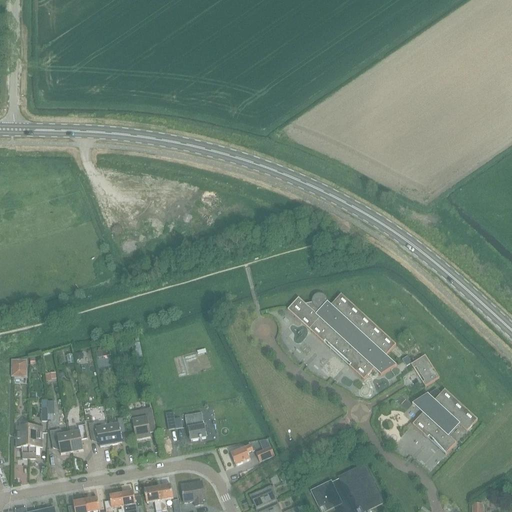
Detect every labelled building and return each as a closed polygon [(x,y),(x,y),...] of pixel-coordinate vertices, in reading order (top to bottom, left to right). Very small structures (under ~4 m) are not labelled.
[(9,239),(20,274),(85,253),(70,207),(17,224),(20,236),(9,239)] [(386,357),(396,346),(341,295),(331,307),(328,304),(328,300),(325,296),(324,295),(323,295),(322,295),(321,295),(320,294),(319,294),(318,295),(317,295),(316,295),(315,296),(314,297),(313,298),(312,299),(312,300),(312,301),(312,302),(312,303),(312,304),(306,306),(299,299),(288,311),(324,344),(324,343),(326,341),(329,344),(328,345),(348,363),(349,362),(351,364),(349,367),(349,366),(349,367),(364,381),(375,369),(381,375),(380,376),(381,376),(397,366),(396,366),(395,366),(386,357)] [(149,339),(144,340),(147,355),(153,353),(149,339)] [(425,388),(435,382),(440,378),(425,357),(411,366),(413,369),(414,370),(416,368),(425,382),(423,383),(422,384),(425,388)] [(25,376),(25,362),(13,362),(13,376),(25,376)] [(396,370),(399,379),(405,377),(402,368),(396,370)] [(57,379),(65,379),(65,369),(57,369),(57,379)] [(459,425),(467,433),(478,421),(445,390),(441,394),(437,390),(428,395),(412,405),(413,405),(423,414),(413,425),(428,439),(430,436),(433,439),(432,440),(446,455),(445,455),(446,456),(457,444),(449,437),(459,425)] [(70,412),(64,412),(64,399),(58,398),(58,422),(70,422),(70,412)] [(133,422),(137,442),(151,439),(149,430),(155,429),(152,414),(152,412),(146,413),(145,409),(144,409),(138,410),(134,411),(132,414),(133,422)] [(176,410),(178,426),(185,425),(182,409),(176,410)] [(174,413),(166,415),(169,431),(177,430),(174,413)] [(204,426),(203,422),(202,413),(185,416),(187,429),(188,429),(191,442),(200,441),(200,442),(202,442),(202,440),(207,440),(204,426)] [(127,433),(125,419),(118,420),(119,426),(108,428),(111,446),(123,444),(121,434),(127,433)] [(100,449),(111,446),(108,428),(102,429),(100,423),(89,425),(92,442),(99,441),(100,449)] [(88,440),(86,426),(78,427),(80,433),(69,435),(72,454),(84,452),(82,441),(88,440)] [(29,460),(30,429),(17,429),(16,449),(23,449),(23,460),(29,460)] [(30,429),(29,460),(36,460),(36,449),(42,449),(43,429),(30,429)] [(62,436),(61,431),(50,433),(53,449),(60,448),(61,456),(72,454),(69,435),(62,436)] [(245,449),(231,455),(236,467),(250,461),(248,455),(255,452),(253,447),(245,450),(245,449)] [(260,463),(274,457),(271,449),(256,455),(260,463)] [(365,465),(339,478),(355,511),(367,511),(384,504),(365,465)] [(280,484),(277,476),(270,481),(273,487),(280,484)] [(331,482),(311,492),(320,511),(326,511),(342,504),(331,482)] [(202,483),(182,487),(184,504),(194,503),(195,507),(203,506),(202,501),(205,501),(202,483)] [(162,511),(167,511),(166,501),(174,500),(171,486),(158,489),(162,511)] [(275,502),(275,501),(273,497),(275,496),(273,492),(271,487),(250,496),(251,498),(250,498),(253,505),(255,505),(257,509),(275,502)] [(162,511),(158,489),(145,491),(147,504),(155,503),(156,511),(162,511)] [(134,493),(122,495),(124,511),(143,511),(142,507),(141,497),(135,498),(134,493)] [(124,511),(122,495),(110,497),(111,502),(105,503),(106,511),(112,511),(112,510),(122,508),(122,511),(119,511),(118,511),(124,511)] [(98,499),(86,501),(87,511),(100,511),(98,499)] [(87,511),(86,501),(74,503),(75,511),(87,511)] [(257,509),(256,510),(257,511),(256,511),(279,511),(279,510),(281,509),(279,505),(277,501),(275,501),(275,502),(257,509)]
